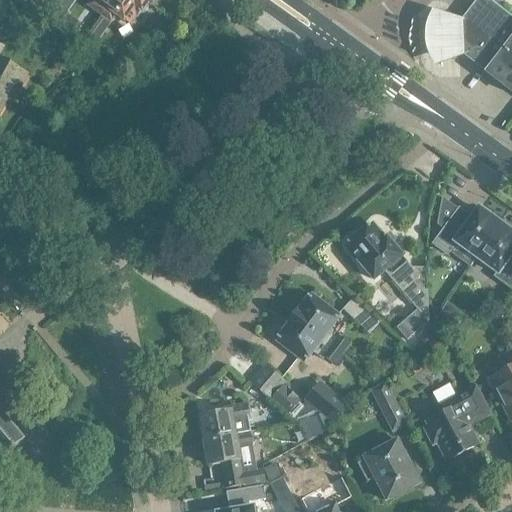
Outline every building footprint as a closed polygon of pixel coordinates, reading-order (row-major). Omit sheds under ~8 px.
[(11,0),(33,15),(43,0),(11,0)] [(71,0),(56,0),(48,12),(58,19),(71,0)] [(90,0),(87,6),(100,16),(111,0),(90,0)] [(111,0),(100,16),(109,22),(110,23),(115,15),(118,17),(132,15),(133,14),(137,17),(139,14),(143,13),(146,8),(146,5),(149,0),(111,0)] [(511,18),(496,5),(489,0),(479,0),(461,24),(463,26),(458,32),(459,44),(465,48),(461,53),(487,72),(486,74),(511,94),(511,18)] [(0,111),(23,71),(0,58),(0,111)] [(443,230),(433,245),(447,255),(455,244),(476,259),(500,225),(491,219),(490,214),(485,210),(480,211),(478,209),(469,222),(464,218),(466,215),(458,210),(441,198),(437,225),(443,230)] [(404,265),(406,264),(382,235),(381,236),(371,225),(358,236),(354,236),(348,241),(348,245),(345,247),(374,281),(384,272),(427,323),(427,295),(424,292),(424,270),(411,270),(409,271),(404,265)] [(500,225),(476,259),(497,274),(494,277),(510,289),(511,286),(511,231),(510,232),(500,225)] [(329,330),(338,317),(311,296),(309,299),(303,299),(290,316),(342,355),(349,345),(339,337),(336,341),(332,338),(331,340),(327,337),(331,331),(329,330)] [(342,310),(369,335),(380,323),(353,299),(342,310)] [(501,311),(493,319),(497,324),(504,324),(509,320),(501,311)] [(342,355),(290,316),(277,333),(279,339),(277,341),(304,362),(312,352),(323,359),(324,357),(334,365),(342,355)] [(401,319),(392,328),(410,346),(419,337),(401,319)] [(439,339),(428,345),(435,357),(446,352),(439,339)] [(511,352),(505,356),(511,368),(486,381),(491,392),(494,390),(511,424),(511,352)] [(250,384),(269,400),(284,383),(265,366),(250,384)] [(405,425),(384,383),(369,391),(391,432),(405,425)] [(298,404),(286,417),(294,425),(320,416),(331,426),(346,408),(318,385),(304,402),(306,404),(302,408),(298,404)] [(478,445),(468,427),(489,416),(475,388),(438,407),(442,414),(426,422),(429,428),(425,430),(433,445),(437,443),(447,462),(478,445)] [(250,434),(248,420),(249,420),(246,405),(218,410),(219,414),(200,417),(201,423),(197,424),(199,436),(203,435),(204,442),(249,434),(250,434)] [(0,456),(2,458),(24,439),(17,430),(18,429),(16,427),(15,428),(8,419),(9,418),(7,416),(6,417),(0,410),(0,456)] [(249,434),(204,442),(208,466),(222,464),(226,489),(242,487),(242,488),(264,484),(261,471),(255,472),(249,434)] [(356,463),(367,483),(375,479),(387,501),(419,485),(396,442),(356,463)] [(299,511),(282,479),(280,479),(269,485),(283,511),(299,511)] [(339,511),(336,506),(351,498),(343,482),(325,491),(328,497),(318,503),(323,511),(322,511),(339,511)] [(232,511),(229,511),(256,511),(256,508),(250,509),(249,503),(265,500),(263,486),(226,493),(228,506),(231,506),(232,511)]
